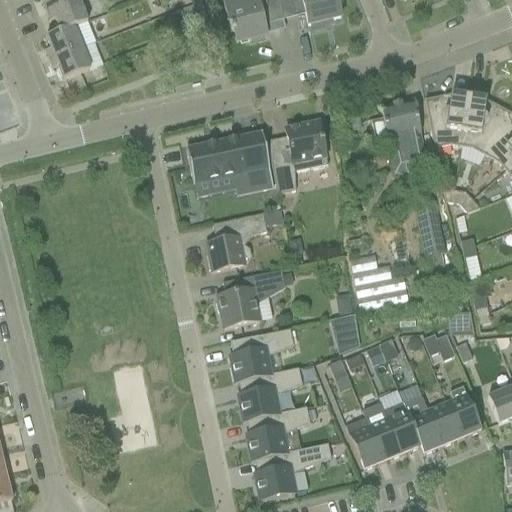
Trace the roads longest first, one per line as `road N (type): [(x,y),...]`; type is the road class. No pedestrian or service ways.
road 1 (unclassified): [(224,511),(140,120)]
road 2 (residential): [(140,120),(388,63)]
road 3 (residential): [(62,511),(0,283)]
road 4 (unclassified): [(48,142),(0,17)]
road 5 (residential): [(388,63),(511,18)]
